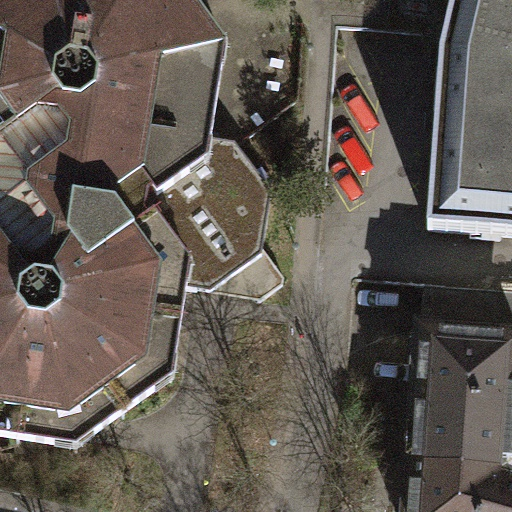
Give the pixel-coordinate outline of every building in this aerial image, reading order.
[(192,0),(0,0),(0,441),(77,454),(103,436),(175,386),(189,293),(212,296),(263,259),(273,197),(236,145),(213,142),(227,48),(192,0)] [(511,0),(455,0),(446,39),(441,54),(430,231),(511,237),(511,0)] [(511,295),(423,291),(421,333),(511,337),(511,295)] [(421,333),(414,438),(511,441),(511,337),(421,333)] [(409,511),(511,511),(511,441),(414,438),(409,511)]
